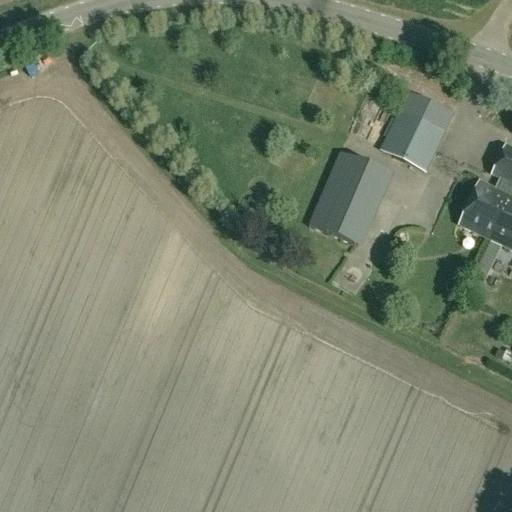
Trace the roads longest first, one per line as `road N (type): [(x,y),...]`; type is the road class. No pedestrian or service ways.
road 1 (tertiary): [(511,67),(287,0)]
road 2 (tertiary): [(146,0),(0,44)]
